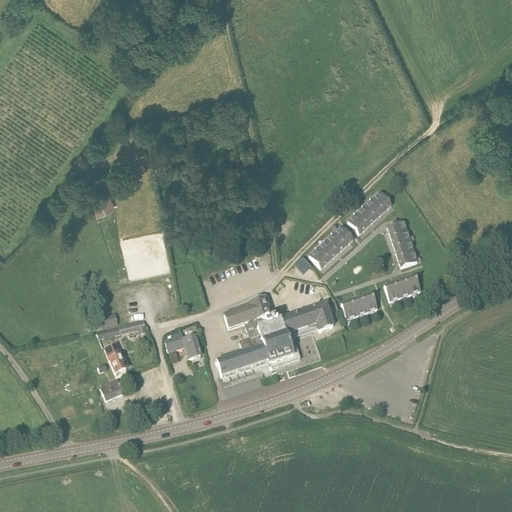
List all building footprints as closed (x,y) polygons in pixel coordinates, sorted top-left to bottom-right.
[(37,9),(31,5),(25,12),(28,14),(32,14),(37,9)] [(96,218),(115,209),(108,193),(89,203),(96,218)] [(383,214),(391,207),(379,194),(371,202),(383,214)] [(375,222),(383,214),(371,202),(363,209),(375,222)] [(366,229),(375,222),(363,209),(355,216),(366,229)] [(358,236),(366,229),(355,216),(347,224),(358,236)] [(386,229),(390,239),(406,234),(402,223),(386,229)] [(344,249),(352,242),(341,229),(333,236),(344,249)] [(390,239),(393,249),(409,244),(406,234),(390,239)] [(336,256),(344,249),(333,236),(325,244),(336,256)] [(328,264),(336,256),(325,244),(316,251),(328,264)] [(393,249),(397,260),(413,254),(409,244),(393,249)] [(320,271),(328,264),(316,251),(308,258),(320,271)] [(413,254),(397,260),(400,270),(416,265),(413,254)] [(304,259),(296,266),(304,275),(312,267),(304,259)] [(414,277),(404,281),(409,297),(420,294),(414,277)] [(404,281),(394,284),(399,300),(409,297),(404,281)] [(399,300),(394,284),(383,288),(389,304),(399,300)] [(371,295),(361,299),(366,315),(377,312),(371,295)] [(274,319),(272,320),(266,298),(247,305),(248,307),(223,316),(228,332),(244,326),(248,340),(238,343),(241,354),(215,363),(221,379),(268,363),(271,371),(299,361),(290,334),(316,326),(319,333),(332,329),(324,305),(279,320),(279,321),(276,323),(275,321),(274,319)] [(361,299),(350,302),(356,318),(366,315),(361,299)] [(350,302),(340,306),(345,322),(356,318),(350,302)] [(117,327),(115,315),(89,321),(92,333),(117,327)] [(136,338),(145,336),(142,324),(118,329),(120,336),(135,333),(136,338)] [(98,341),(120,336),(118,329),(96,334),(98,341)] [(200,358),(193,337),(183,341),(181,334),(171,337),(170,336),(166,338),(167,342),(164,343),(168,355),(168,354),(175,352),(184,350),(188,362),(200,358)] [(125,364),(121,356),(122,356),(117,345),(111,347),(110,346),(103,349),(108,361),(115,376),(125,371),(124,368),(123,365),(125,364)] [(104,365),(97,368),(99,375),(106,373),(104,365)] [(122,397),(117,382),(99,389),(105,403),(122,397)]
